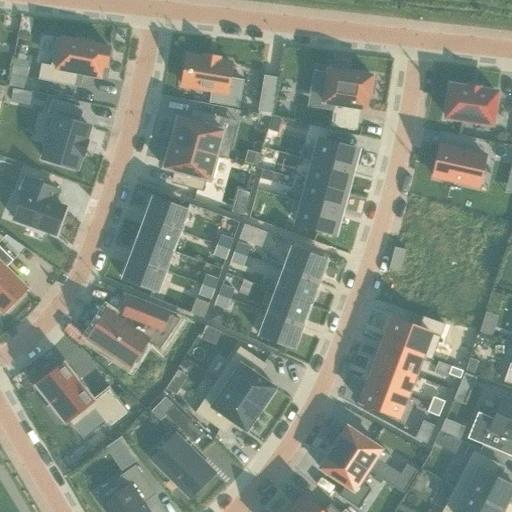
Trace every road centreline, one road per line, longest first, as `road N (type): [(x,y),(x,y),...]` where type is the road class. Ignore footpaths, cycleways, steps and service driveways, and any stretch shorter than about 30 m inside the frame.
road 1 (residential): [(234,511),(307,413),(352,310),(390,189),(419,40)]
road 2 (residential): [(0,357),(49,317),(87,260),(129,136),(153,7)]
road 3 (residential): [(153,7),(419,40)]
road 4 (residential): [(60,511),(0,408)]
